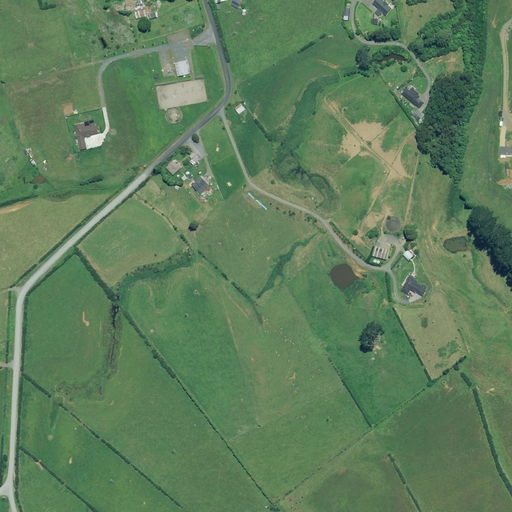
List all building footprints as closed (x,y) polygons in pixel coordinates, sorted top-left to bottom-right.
[(243,1),(240,0),(234,0),(231,6),(238,9),(243,1)] [(379,16),(388,6),(380,0),(376,0),(373,4),(378,9),(375,13),(379,16)] [(144,10),(135,12),(137,19),(146,17),(144,10)] [(190,74),(187,61),(176,64),(178,77),(190,74)] [(411,91),(408,88),(403,94),(420,108),(424,103),(419,98),(420,96),(418,95),(420,93),(416,90),(415,91),(412,89),(411,91)] [(246,109),(242,104),(235,109),(239,115),(246,109)] [(414,115),(413,116),(419,121),(425,115),(419,110),(416,113),(413,111),(411,112),(414,115)] [(88,149),(85,138),(85,137),(87,136),(88,137),(91,136),(100,134),(98,126),(96,126),(96,123),(90,124),(90,125),(86,126),(85,123),(76,126),(77,133),(76,134),(77,139),(79,139),(82,150),(88,149)] [(194,152),(189,156),(196,164),(200,160),(194,152)] [(174,175),(182,167),(179,164),(177,165),(174,161),(167,168),(174,175)] [(390,250),(376,246),(373,256),(387,260),(390,250)] [(409,251),(409,250),(403,255),(409,261),(414,256),(413,254),(414,253),(411,249),(409,251)] [(415,277),(411,275),(402,290),(408,294),(411,290),(416,293),(416,292),(423,296),(429,287),(424,284),(423,287),(417,284),(419,282),(414,279),(415,277)]
